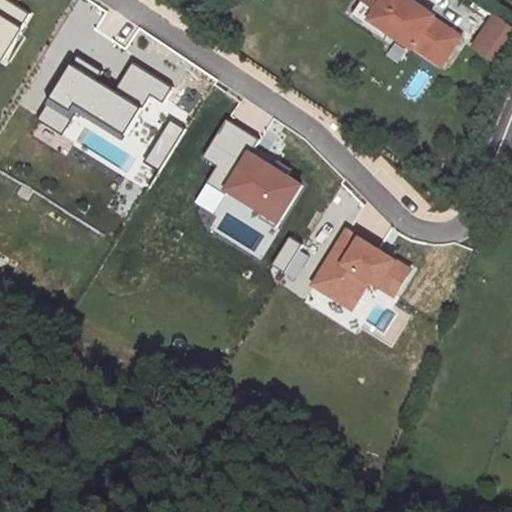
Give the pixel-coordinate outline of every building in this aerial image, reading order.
[(0,0),(0,15),(24,31),(33,17),(4,0),(0,0)] [(389,36),(414,52),(415,51),(443,69),(462,41),(434,23),(436,20),(405,0),(367,0),(363,6),(378,16),(373,25),(389,36)] [(353,22),(385,43),(389,36),(373,25),(378,16),(363,6),(353,22)] [(0,15),(0,54),(6,58),(24,31),(0,15)] [(511,50),(511,28),(495,17),(475,46),(502,65),(511,50)] [(78,113),(125,141),(144,109),(116,92),(72,66),(53,98),(78,113)] [(144,109),(152,95),(164,102),(171,89),(160,82),(132,66),(116,92),(144,109)] [(64,136),(78,113),(53,98),(39,121),(64,136)] [(170,122),(146,161),(159,170),(183,130),(170,122)] [(251,155),(230,191),(282,220),(303,184),(251,155)] [(352,308),(369,281),(395,296),(412,269),(361,239),(348,231),(315,284),(352,308)]
